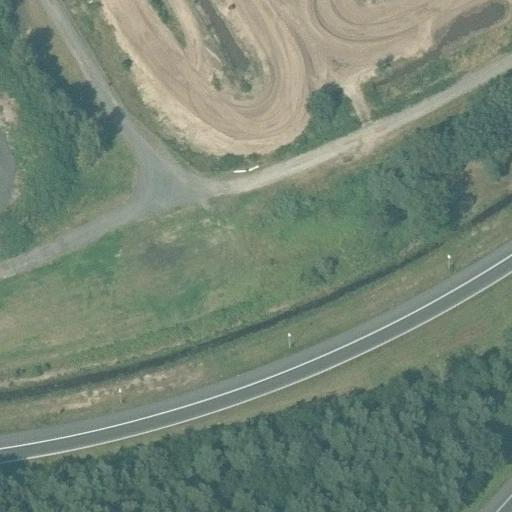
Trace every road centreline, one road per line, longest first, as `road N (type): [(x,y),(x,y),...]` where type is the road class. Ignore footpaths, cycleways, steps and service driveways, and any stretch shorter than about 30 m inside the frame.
road 1 (motorway): [(511,266),(348,356),(170,421),(0,460)]
road 2 (track): [(0,167),(23,152),(53,162),(78,187),(77,220)]
road 3 (track): [(0,180),(51,214),(116,221)]
